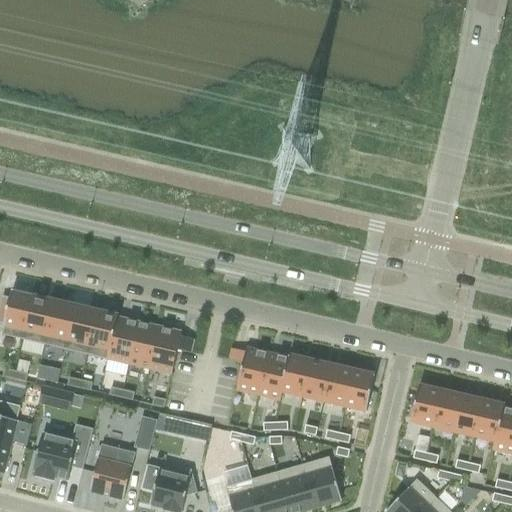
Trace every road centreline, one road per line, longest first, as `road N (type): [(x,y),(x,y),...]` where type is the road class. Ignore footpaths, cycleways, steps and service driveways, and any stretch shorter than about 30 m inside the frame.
road 1 (residential): [(0,251),(511,369)]
road 2 (tertiary): [(422,272),(0,173)]
road 3 (tertiary): [(0,207),(414,303)]
road 4 (unclassified): [(422,272),(486,0)]
